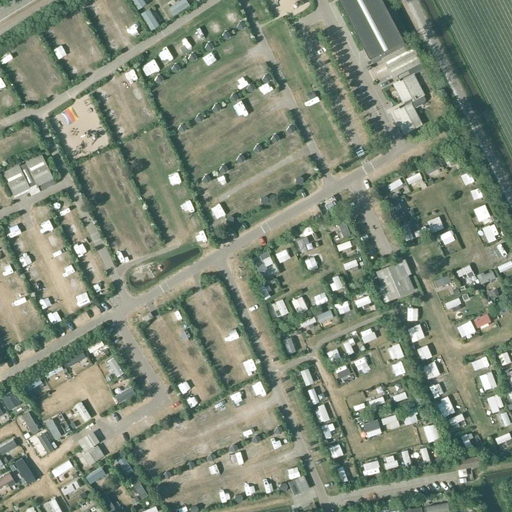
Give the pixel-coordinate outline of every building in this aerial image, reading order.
[(423,96),(424,95),(413,74),(424,69),(421,63),(410,43),(405,46),(403,41),(382,0),(339,0),(369,58),(370,58),(372,64),(382,58),(392,77),(397,74),(400,80),(393,84),(403,103),(404,102),(406,106),(397,110),(399,115),(397,117),(399,122),(396,124),(398,127),(401,126),(405,133),(422,125),(413,109),(422,104),(424,102),(426,100),(423,96)] [(432,134),(434,139),(438,141),(444,138),(445,133),(443,128),(438,127),(434,129),(432,134)] [(40,191),(55,184),(52,179),(53,178),(42,154),(25,162),(25,163),(20,166),(19,165),(2,173),(14,196),(28,189),(31,196),(40,191)] [(328,198),(316,205),(322,215),(339,206),(335,199),(330,201),(328,198)] [(411,274),(405,259),(376,271),(378,276),(374,278),(378,287),(377,287),(384,303),(389,301),(414,290),(408,275),(411,274)] [(153,317),(150,312),(143,317),(145,321),(153,317)] [(90,352),(104,344),(100,339),(87,347),(90,352)] [(69,366),(85,357),(82,350),(65,360),(69,366)] [(47,377),(63,369),(60,363),(44,372),(47,377)] [(42,382),(38,376),(23,384),(27,391),(42,382)] [(92,446),(99,442),(93,431),(78,441),(84,451),(86,450),(87,452),(82,455),(89,465),(104,455),(98,445),(94,448),(92,446)] [(294,496),(310,488),(304,475),(288,482),(294,496)]
